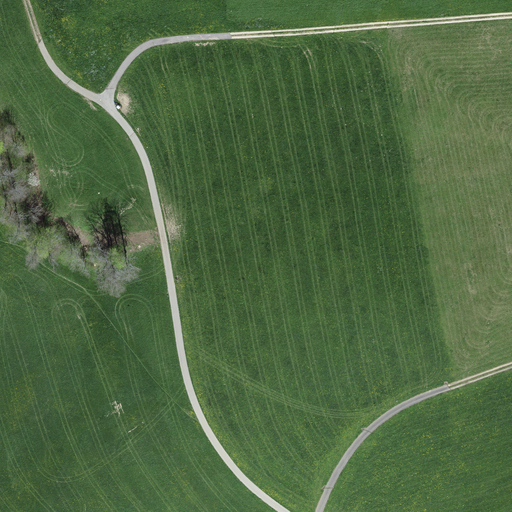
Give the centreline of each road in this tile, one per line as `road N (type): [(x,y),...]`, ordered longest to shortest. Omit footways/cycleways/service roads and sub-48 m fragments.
road 1 (track): [(203,423),(184,369),(141,149),(104,103),(51,64),(26,0)]
road 2 (track): [(104,103),(132,55),(155,42),(511,15)]
road 3 (track): [(320,511),(346,456),(376,422),(418,397),(511,364)]
road 4 (track): [(284,511),(239,474),(203,423)]
